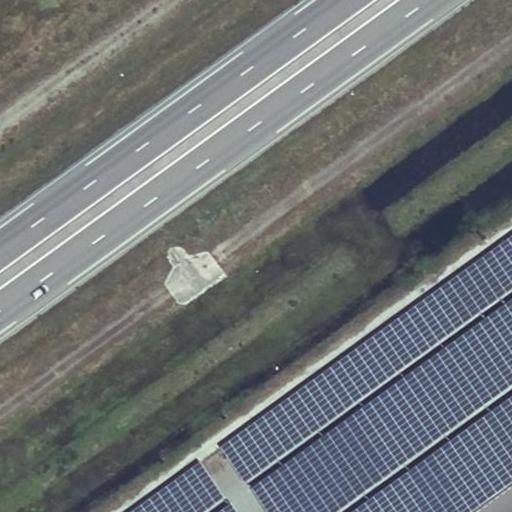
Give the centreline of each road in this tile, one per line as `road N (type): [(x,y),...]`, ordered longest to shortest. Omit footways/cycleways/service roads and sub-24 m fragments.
road 1 (secondary): [(0,312),(430,0)]
road 2 (secondary): [(345,0),(0,250)]
